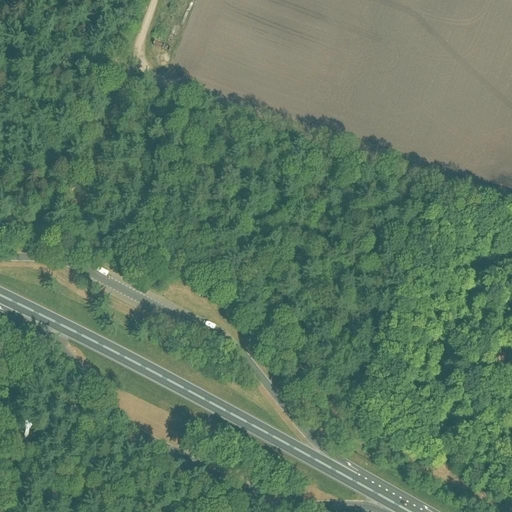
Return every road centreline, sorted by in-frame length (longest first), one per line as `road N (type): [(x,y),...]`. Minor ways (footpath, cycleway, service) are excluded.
road 1 (track): [(511,207),(166,83),(138,65),(148,20)]
road 2 (trunk): [(353,482),(0,296)]
road 3 (track): [(0,95),(106,134),(138,51)]
road 4 (track): [(113,497),(0,455)]
